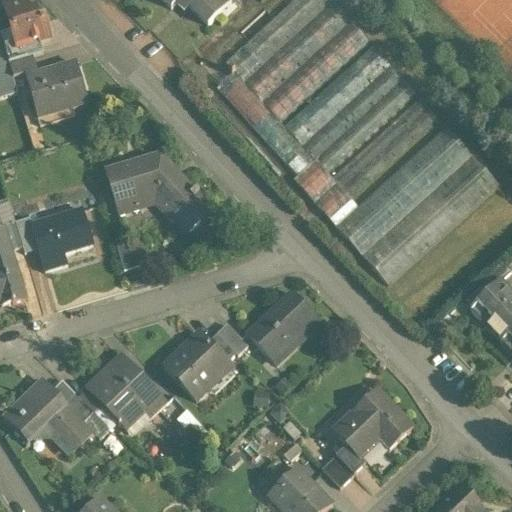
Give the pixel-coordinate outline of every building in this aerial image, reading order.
[(181,3),(181,0),(157,0),(170,13),(181,3)] [(230,7),(222,0),(181,0),(181,3),(207,30),(230,7)] [(437,121),(326,0),(296,0),(224,66),(229,72),(226,74),(230,79),(215,92),(296,181),(314,165),(347,202),(437,121)] [(257,1),(237,22),(247,31),(267,10),(257,1)] [(24,6),(4,12),(14,45),(16,52),(39,45),(48,42),(43,25),(37,27),(34,15),(28,17),(24,6)] [(39,45),(16,52),(14,45),(3,48),(8,67),(32,60),(43,57),(39,45)] [(8,67),(3,53),(0,53),(0,100),(16,96),(12,81),(8,67)] [(8,67),(12,81),(36,74),(32,60),(8,67)] [(76,67),(25,82),(39,129),(73,119),(71,112),(88,107),(76,67)] [(498,188),(437,121),(347,202),(314,165),(296,181),(292,185),(387,289),(498,188)] [(160,159),(105,175),(119,219),(138,214),(133,198),(142,195),(171,226),(173,224),(184,236),(182,238),(183,240),(211,214),(196,198),(199,196),(196,193),(194,195),(180,181),(172,188),(167,182),(160,159)] [(0,207),(0,231),(2,231),(14,227),(7,205),(0,207)] [(29,223),(31,230),(61,220),(58,209),(27,218),(29,223)] [(31,230),(30,230),(35,246),(44,276),(67,270),(64,259),(93,250),(82,214),(61,220),(31,230)] [(31,230),(29,223),(14,227),(21,250),(35,246),(30,230),(31,230)] [(21,250),(14,227),(2,231),(10,256),(22,252),(21,250)] [(10,256),(2,231),(0,231),(0,310),(11,307),(11,308),(25,304),(10,256)] [(140,244),(116,251),(123,276),(148,269),(140,244)] [(511,276),(503,267),(485,283),(493,292),(498,287),(499,288),(511,276)] [(511,301),(499,288),(498,287),(493,292),(469,314),(499,346),(511,334),(511,301)] [(290,298),(246,339),(269,364),(301,334),(307,341),(320,329),(290,298)] [(247,352),(227,330),(216,340),(235,360),(237,362),(247,352)] [(511,334),(499,346),(511,359),(511,334)] [(208,349),(198,339),(163,372),(195,406),(209,392),(205,388),(226,368),(208,349)] [(235,360),(216,340),(208,349),(226,368),(235,360)] [(147,389),(120,361),(120,362),(122,364),(89,396),(87,393),(86,394),(102,411),(128,437),(145,420),(141,416),(153,405),(142,393),(147,389)] [(63,409),(40,385),(3,422),(27,447),(43,431),(70,459),(92,438),(82,428),(63,409)] [(102,411),(86,394),(77,402),(93,419),(102,411)] [(376,394),(332,437),(345,451),(359,466),(360,464),(378,447),(387,456),(413,432),(376,394)] [(92,419),(73,399),(63,409),(82,428),(92,419)] [(295,448),(284,459),(289,465),(301,454),(295,448)] [(359,466),(345,451),(335,461),(353,480),(364,469),(360,464),(359,466)] [(353,480),(335,461),(320,474),(339,494),(353,480)] [(328,511),(331,509),(297,473),(271,498),(284,511),(328,511)] [(477,511),(458,492),(436,511),(477,511)] [(106,511),(98,503),(88,511),(106,511)]
